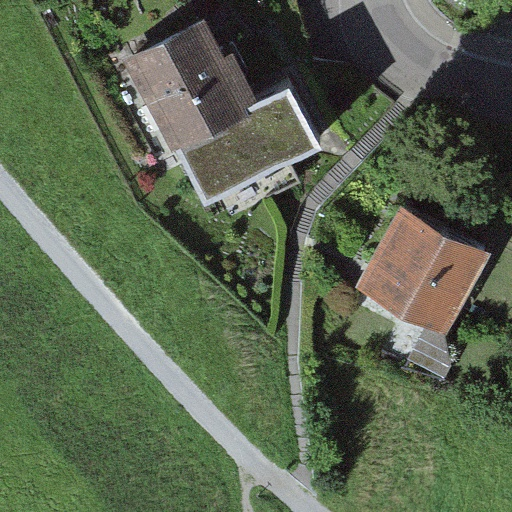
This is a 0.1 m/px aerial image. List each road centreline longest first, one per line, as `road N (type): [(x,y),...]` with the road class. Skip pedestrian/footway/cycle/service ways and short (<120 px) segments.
road 1 (track): [(253,459),(198,409),(0,181)]
road 2 (residential): [(367,0),(383,35),(405,55),(471,83)]
